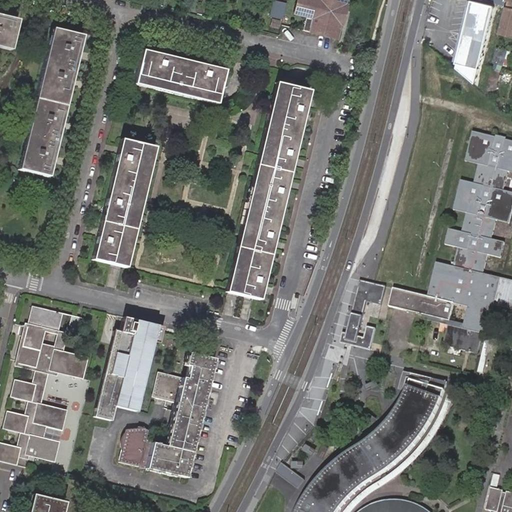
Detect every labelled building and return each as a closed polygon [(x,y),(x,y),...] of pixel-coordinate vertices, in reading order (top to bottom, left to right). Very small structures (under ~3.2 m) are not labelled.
[(297,0),(295,13),(305,16),(302,30),(336,39),(340,23),(341,20),(337,19),(340,7),(344,8),(345,0),(297,0)] [(494,5),(474,0),(470,0),(469,6),(469,8),(456,62),(476,80),(494,5)] [(511,0),(507,0),(506,7),(509,8),(506,17),(503,16),(501,24),(511,27),(511,0)] [(270,11),(283,14),(285,5),(272,2),(270,11)] [(268,17),(282,20),(283,14),(270,11),(268,17)] [(0,45),(9,47),(15,21),(0,16),(0,45)] [(277,31),(279,22),(271,20),(269,28),(277,31)] [(18,171),(52,29),(48,28),(14,170),(18,171)] [(80,36),(52,29),(18,171),(46,178),(80,36)] [(492,62),(491,67),(499,69),(504,50),(495,48),(491,62),(492,62)] [(140,50),(139,54),(222,74),(223,70),(140,50)] [(504,50),(499,69),(505,71),(509,51),(504,50)] [(222,74),(139,54),(132,81),(216,101),(222,74)] [(499,69),(491,67),(488,81),(495,83),(499,69)] [(216,101),(132,81),(131,85),(215,105),(216,101)] [(227,293),(277,83),(274,82),(223,292),(227,293)] [(305,90),(277,83),(227,293),(254,300),(305,90)] [(309,91),(305,90),(254,300),(258,301),(309,91)] [(456,248),(451,268),(438,265),(430,295),(392,286),(387,305),(448,320),(447,325),(442,345),(478,354),(484,328),(479,327),(483,311),(511,318),(511,281),(484,274),(489,253),(500,255),(503,241),(493,239),(498,217),(509,219),(511,207),(511,190),(505,189),(510,169),(511,169),(511,140),(471,130),(464,159),(477,163),(473,180),(459,177),(452,208),(465,211),(461,229),(447,225),(442,245),(456,248)] [(93,261),(122,140),(118,140),(89,260),(93,261)] [(150,147),(122,140),(93,261),(120,267),(150,147)] [(153,148),(150,147),(120,267),(124,268),(153,148)] [(375,284),(359,280),(346,334),(342,333),(340,343),(347,345),(370,351),(376,330),(368,328),(365,339),(357,337),(366,302),(381,306),(386,287),(375,284)] [(11,346),(7,363),(25,368),(72,379),(77,357),(43,348),(34,346),(30,345),(31,340),(26,339),(28,331),(33,333),(36,321),(70,329),(72,318),(20,306),(16,326),(22,328),(17,347),(11,346)] [(447,325),(448,320),(416,311),(415,316),(447,325)] [(155,327),(124,319),(120,334),(117,347),(112,346),(94,418),(111,423),(115,408),(136,414),(156,332),(153,332),(155,327)] [(16,326),(11,346),(17,347),(22,328),(16,326)] [(34,346),(43,348),(46,336),(37,334),(34,346)] [(172,366),(189,369),(192,355),(175,352),(172,366)] [(182,479),(210,360),(192,355),(189,369),(186,381),(162,376),(156,400),(175,404),(180,406),(169,449),(144,443),(146,436),(145,435),(144,434),(144,432),(143,431),(142,430),(141,429),(140,429),(139,428),(138,428),(137,427),(135,433),(125,431),(117,462),(138,468),(139,464),(163,470),(162,474),(182,479)] [(7,363),(3,378),(21,383),(25,368),(7,363)] [(430,413),(442,380),(406,372),(387,411),(375,426),(356,442),(372,475),(401,451),(419,430),(430,413)] [(6,446),(0,444),(0,463),(7,465),(7,462),(8,457),(10,452),(19,454),(39,459),(45,460),(50,440),(44,439),(9,430),(12,420),(46,428),(52,429),(57,408),(51,407),(18,399),(21,383),(3,378),(0,392),(0,397),(17,401),(13,415),(0,411),(0,430),(9,433),(6,446)] [(436,420),(451,382),(446,381),(431,417),(415,440),(393,464),(342,505),(336,511),(342,511),(352,502),(395,469),(419,444),(436,420)] [(17,401),(0,397),(0,411),(13,415),(17,401)] [(0,430),(0,444),(6,446),(9,433),(0,430)] [(336,504),(372,475),(356,442),(347,448),(320,469),(308,483),(336,504)] [(139,464),(138,468),(162,474),(163,470),(139,464)] [(303,511),(331,511),(336,504),(308,483),(305,486),(293,506),(303,511)] [(495,511),(501,488),(486,484),(481,505),(488,507),(486,511),(495,511)] [(511,511),(511,490),(501,488),(495,511),(506,511),(507,511),(511,511)] [(61,511),(63,504),(36,498),(32,511),(61,511)] [(427,511),(417,505),(403,500),(379,498),(364,503),(351,511),(427,511)]
